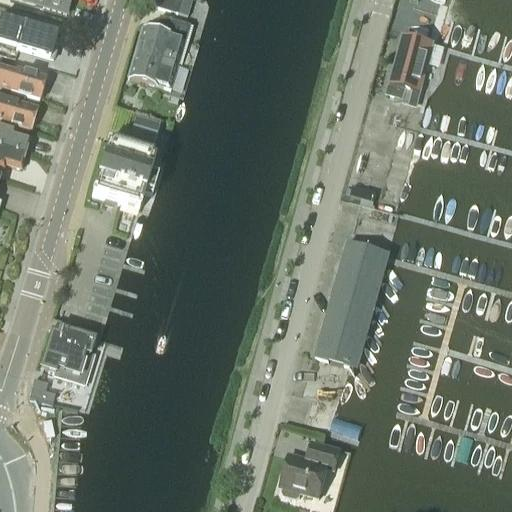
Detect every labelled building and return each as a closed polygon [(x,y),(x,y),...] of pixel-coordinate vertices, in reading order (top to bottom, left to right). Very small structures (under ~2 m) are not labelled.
[(9,0),(9,1),(32,8),(65,18),(70,0),(9,0)] [(186,19),(190,5),(171,0),(155,0),(152,10),(186,19)] [(0,21),(0,48),(48,62),(53,63),(57,47),(53,46),(55,37),(0,21)] [(177,69),(189,30),(159,21),(154,36),(141,31),(133,56),(177,69)] [(418,97),(432,47),(403,39),(387,97),(402,101),(404,93),(418,97)] [(170,94),(177,69),(133,56),(126,81),(163,92),(170,94)] [(15,76),(0,71),(0,92),(38,104),(39,99),(42,98),(43,94),(42,91),(45,80),(16,72),(15,76)] [(0,101),(0,125),(29,134),(30,131),(33,129),(35,124),(33,121),(36,112),(0,101)] [(135,118),(128,141),(151,148),(159,125),(135,118)] [(0,149),(25,157),(29,142),(13,138),(14,134),(0,130),(0,149)] [(106,146),(98,172),(153,189),(156,181),(148,178),(153,161),(148,159),(152,149),(151,148),(128,141),(124,152),(106,146)] [(0,149),(0,172),(3,173),(5,167),(20,172),(25,157),(0,149)] [(150,198),(153,189),(98,172),(90,199),(137,213),(142,195),(150,198)] [(349,371),(381,256),(347,246),(315,362),(347,371),(349,371)] [(94,342),(56,330),(54,335),(50,333),(38,371),(54,376),(53,380),(83,389),(92,358),(89,357),(94,342)] [(28,402),(42,405),(46,387),(33,384),(30,393),(28,402)] [(288,459),(279,492),(283,492),(281,497),(284,501),(295,504),(299,502),(300,497),(318,502),(327,472),(334,474),(339,455),(311,447),(306,464),(288,459)]
